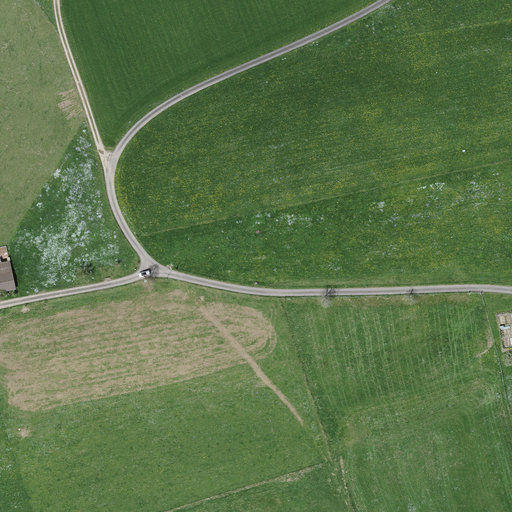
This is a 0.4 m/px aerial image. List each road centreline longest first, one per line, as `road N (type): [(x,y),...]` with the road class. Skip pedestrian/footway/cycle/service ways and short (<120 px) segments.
road 1 (unclassified): [(385,0),(180,96),(124,140),(111,165),(112,198),(155,268)]
road 2 (unclassified): [(155,268),(275,295),(511,292)]
road 3 (track): [(111,165),(67,52),(56,0)]
road 4 (unclassified): [(155,268),(0,304)]
